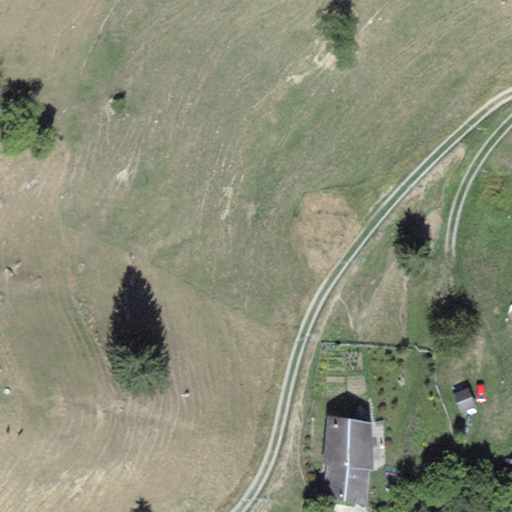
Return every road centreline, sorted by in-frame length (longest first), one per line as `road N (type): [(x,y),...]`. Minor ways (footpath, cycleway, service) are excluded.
road 1 (track): [(250,511),(275,464),(312,322),(339,275),(393,203),(511,97)]
road 2 (track): [(453,252),(478,169),(511,128)]
